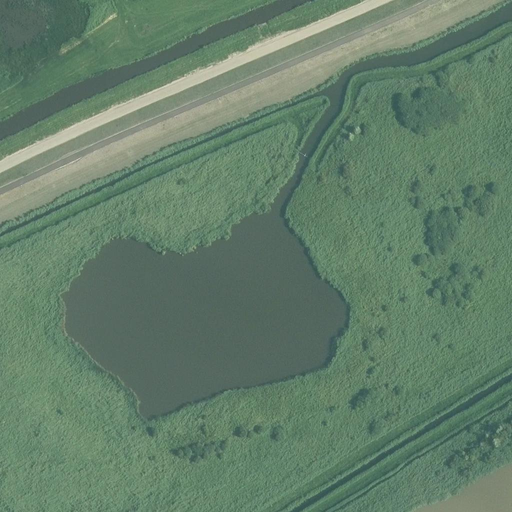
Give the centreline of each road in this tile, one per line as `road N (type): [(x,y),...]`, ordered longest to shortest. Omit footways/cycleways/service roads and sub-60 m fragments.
road 1 (tertiary): [(0,168),(381,0)]
road 2 (track): [(101,66),(247,0)]
